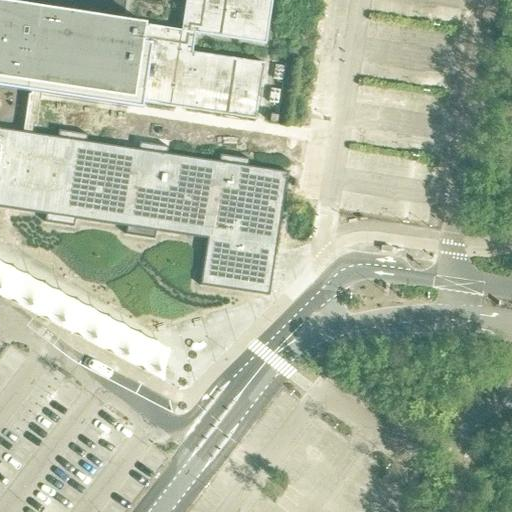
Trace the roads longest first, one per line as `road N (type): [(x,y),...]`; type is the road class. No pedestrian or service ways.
road 1 (unclassified): [(511,293),(374,275),(346,281),(297,321),(275,361)]
road 2 (unclassified): [(275,361),(360,326),(454,322),(511,330)]
road 3 (unclassified): [(275,361),(198,460)]
